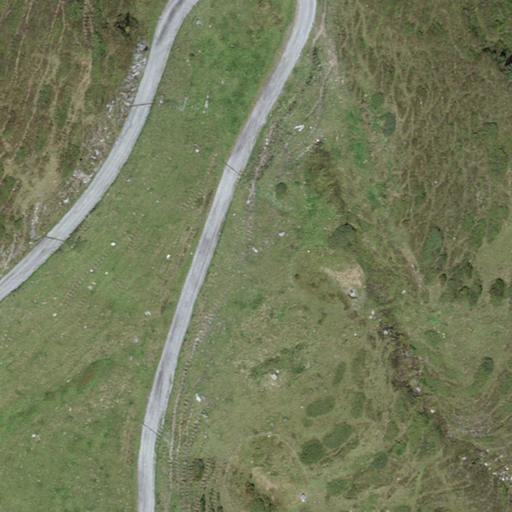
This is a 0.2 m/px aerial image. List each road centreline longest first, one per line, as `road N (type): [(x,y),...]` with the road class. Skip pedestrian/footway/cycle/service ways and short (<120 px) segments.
road 1 (track): [(144,511),(141,453),(165,355),(253,114),(304,20),(302,0)]
road 2 (track): [(176,0),(123,140),(67,224),(0,285)]
